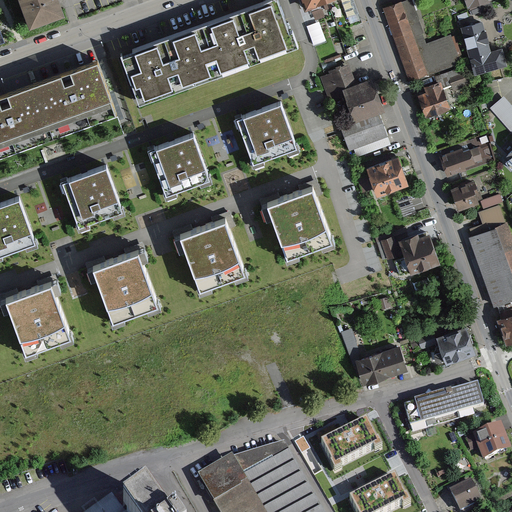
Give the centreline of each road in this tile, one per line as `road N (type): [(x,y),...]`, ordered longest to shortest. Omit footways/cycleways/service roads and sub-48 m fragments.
road 1 (residential): [(497,360),(195,445),(10,511)]
road 2 (residential): [(0,188),(296,82),(311,63),(291,0)]
road 3 (residential): [(368,0),(497,360)]
road 4 (residential): [(179,0),(0,66)]
